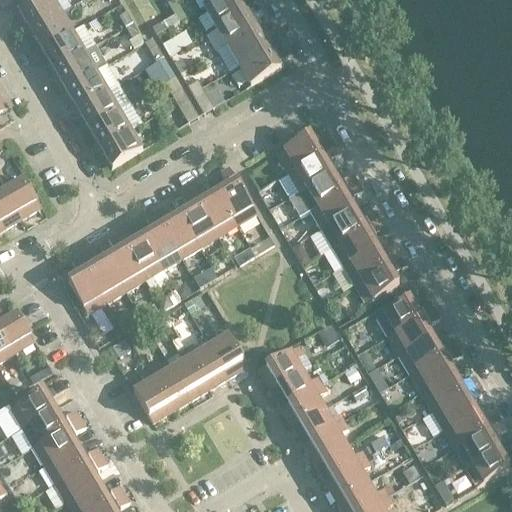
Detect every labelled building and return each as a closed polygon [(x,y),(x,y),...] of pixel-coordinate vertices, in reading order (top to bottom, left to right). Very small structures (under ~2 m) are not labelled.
[(17,0),(0,0),(0,7),(1,10),(17,0)] [(60,16),(50,0),(41,0),(18,14),(30,34),(60,16)] [(221,0),(210,6),(203,10),(215,30),(245,13),(237,0),(221,0)] [(257,32),(245,13),(215,30),(227,50),(257,32)] [(118,20),(125,31),(132,26),(126,15),(118,20)] [(72,36),(60,16),(30,34),(42,53),(72,36)] [(174,18),(163,25),(167,32),(179,25),(174,18)] [(167,32),(163,25),(152,31),(156,39),(167,32)] [(139,38),(132,26),(125,31),(132,42),(139,38)] [(82,30),(72,36),(42,53),(54,73),(84,55),(94,49),(82,30)] [(268,52),(257,32),(227,50),(218,55),(230,75),(238,70),(268,52)] [(163,61),(157,50),(149,54),(156,66),(163,61)] [(280,72),(268,52),(238,70),(250,90),(280,72)] [(95,75),(84,55),(54,73),(65,93),(95,75)] [(170,72),(163,61),(156,66),(162,77),(170,72)] [(181,62),(174,67),(180,78),(187,73),(181,62)] [(106,69),(95,75),(65,93),(77,112),(117,88),(106,69)] [(197,83),(187,90),(192,97),(202,91),(197,83)] [(129,108),(117,88),(77,112),(89,132),(129,108)] [(214,111),(202,91),(192,97),(204,117),(214,111)] [(186,100),(182,93),(171,99),(176,107),(186,100)] [(198,121),(186,100),(176,107),(188,127),(198,121)] [(141,128),(129,108),(89,132),(100,151),(130,134),(141,128)] [(142,154),(130,134),(100,151),(112,172),(142,154)] [(321,158),(309,138),(276,158),(288,177),(321,158)] [(336,149),(331,140),(321,146),(326,155),(336,149)] [(341,157),(336,149),(326,155),(331,163),(341,157)] [(332,177),(321,158),(288,177),(299,196),(332,177)] [(228,170),(220,175),(226,185),(234,180),(228,170)] [(343,195),(332,177),(299,196),(310,214),(343,195)] [(358,186),(353,178),(343,184),(348,192),(358,186)] [(41,211),(24,182),(4,193),(22,223),(41,211)] [(257,218),(237,185),(218,197),(237,230),(257,218)] [(363,194),(358,186),(348,192),(353,200),(363,194)] [(204,198),(198,188),(190,193),(196,203),(204,198)] [(22,223),(4,193),(0,195),(0,228),(3,234),(22,223)] [(196,203),(190,193),(182,198),(188,208),(196,203)] [(354,214),(343,195),(310,214),(321,233),(354,214)] [(237,230),(218,197),(199,208),(218,241),(237,230)] [(218,241),(199,208),(180,219),(200,252),(218,241)] [(167,220),(161,210),(153,215),(159,225),(167,220)] [(365,232),(354,214),(321,233),(332,252),(365,232)] [(159,225),(153,215),(144,220),(150,230),(159,225)] [(380,223),(375,215),(365,221),(370,229),(380,223)] [(200,252),(180,219),(162,230),(181,263),(200,252)] [(385,231),(380,223),(370,229),(375,237),(385,231)] [(181,263),(162,230),(143,241),(163,274),(181,263)] [(130,242),(124,232),(115,237),(122,247),(130,242)] [(376,251),(365,232),(332,252),(343,270),(376,251)] [(122,247),(115,237),(107,242),(113,252),(122,247)] [(163,274),(143,241),(125,252),(144,285),(163,274)] [(260,246),(250,252),(255,260),(265,254),(260,246)] [(300,247),(291,252),(296,260),(301,257),(302,251),(300,247)] [(387,269),(376,251),(343,270),(354,289),(387,269)] [(144,285),(125,252),(106,263),(126,296),(144,285)] [(250,252),(245,255),(250,263),(255,260),(250,252)] [(402,260),(397,252),(387,258),(392,266),(402,260)] [(93,264),(87,254),(78,259),(84,269),(93,264)] [(84,269),(78,259),(70,264),(76,274),(84,269)] [(407,269),(402,260),(392,266),(397,275),(407,269)] [(126,296),(106,263),(88,274),(107,307),(126,296)] [(354,289),(366,308),(398,289),(392,278),(397,275),(392,266),(387,269),(354,289)] [(211,273),(205,276),(211,285),(216,281),(211,273)] [(107,307),(88,274),(68,286),(87,318),(107,307)] [(182,290),(176,293),(181,302),(191,296),(187,291),(182,290)] [(166,299),(158,304),(163,313),(172,308),(166,299)] [(376,322),(388,342),(420,322),(409,303),(376,322)] [(191,305),(185,308),(190,317),(196,313),(191,305)] [(436,313),(431,305),(421,311),(426,319),(436,313)] [(153,309),(138,318),(143,326),(158,317),(153,309)] [(441,321),(436,313),(426,319),(431,327),(441,321)] [(35,345),(17,316),(0,326),(0,331),(15,357),(35,345)] [(166,320),(152,327),(158,338),(172,330),(166,320)] [(431,341),(420,322),(388,342),(399,360),(431,341)] [(219,343),(208,350),(228,383),(247,371),(228,339),(223,330),(214,335),(219,343)] [(330,330),(318,337),(323,345),(335,338),(330,330)] [(0,365),(15,357),(0,331),(0,365)] [(144,332),(135,338),(140,347),(150,341),(144,332)] [(442,359),(431,341),(399,360),(410,379),(442,359)] [(179,342),(173,346),(179,356),(185,353),(179,342)] [(458,350),(453,342),(443,348),(448,356),(458,350)] [(124,344),(113,351),(119,361),(130,355),(124,344)] [(192,348),(185,353),(209,394),(228,383),(208,350),(197,357),(192,348)] [(463,358),(458,350),(448,356),(453,364),(463,358)] [(258,374),(270,394),(302,375),(296,364),(304,359),(299,351),(291,355),(258,374)] [(209,394),(185,353),(179,356),(177,357),(182,365),(171,372),(191,405),(209,394)] [(365,356),(359,360),(363,368),(370,364),(365,356)] [(453,378),(442,359),(410,379),(421,397),(453,378)] [(155,370),(148,375),(172,416),(191,405),(171,372),(160,379),(155,370)] [(354,370),(344,376),(349,385),(359,379),(354,370)] [(45,372),(40,375),(43,381),(49,377),(45,372)] [(376,374),(368,378),(373,386),(378,383),(379,379),(376,374)] [(172,416),(148,375),(140,379),(145,387),(133,395),(152,427),(172,416)] [(309,386),(302,375),(270,394),(281,413),(322,388),(317,381),(309,386)] [(464,397),(453,378),(421,397),(432,416),(464,397)] [(480,387),(475,379),(465,385),(470,393),(480,387)] [(485,396),(480,387),(470,393),(475,402),(485,396)] [(326,396),(322,388),(281,413),(292,431),(324,412),(318,401),(326,396)] [(363,390),(352,397),(356,404),(367,397),(363,390)] [(10,413),(22,433),(55,413),(43,394),(10,413)] [(475,415),(464,397),(432,416),(443,434),(475,415)] [(331,423),(324,412),(292,431),(303,450),(344,426),(339,418),(331,423)] [(66,432),(55,413),(22,433),(33,451),(66,432)] [(398,413),(392,416),(397,425),(403,422),(398,413)] [(66,420),(71,428),(81,423),(76,414),(66,420)] [(486,434),(475,415),(443,434),(454,453),(486,434)] [(502,424),(497,416),(487,422),(492,430),(502,424)] [(86,431),(81,423),(71,428),(76,437),(86,431)] [(507,433),(502,424),(492,430),(497,439),(507,433)] [(348,433),(344,426),(303,450),(314,468),(346,449),(340,438),(348,433)] [(77,451),(66,432),(33,451),(44,470),(77,451)] [(497,452),(486,434),(454,453),(465,472),(497,452)] [(353,460),(346,449),(314,468),(325,487),(366,463),(361,455),(353,460)] [(370,449),(361,454),(361,455),(366,463),(375,457),(370,449)] [(88,469),(77,451),(44,470),(55,488),(88,469)] [(88,457),(93,466),(103,460),(98,451),(88,457)] [(509,472),(497,452),(465,472),(476,491),(509,472)] [(375,457),(366,463),(370,470),(372,473),(386,465),(380,454),(375,457)] [(108,468),(103,460),(93,466),(98,474),(108,468)] [(370,470),(366,463),(325,487),(336,506),(368,486),(362,475),(370,470)] [(99,488),(88,469),(55,488),(66,507),(99,488)] [(414,469),(404,476),(410,486),(420,479),(414,469)] [(375,497),(368,486),(336,506),(339,511),(367,511),(388,500),(383,492),(375,497)] [(99,511),(110,506),(99,488),(66,507),(69,511),(99,511)] [(110,495),(115,503),(125,497),(120,489),(110,495)] [(445,491),(438,495),(441,501),(449,497),(445,491)] [(130,505),(125,497),(115,503),(120,511),(130,505)] [(384,511),(392,507),(388,500),(367,511),(384,511)]
